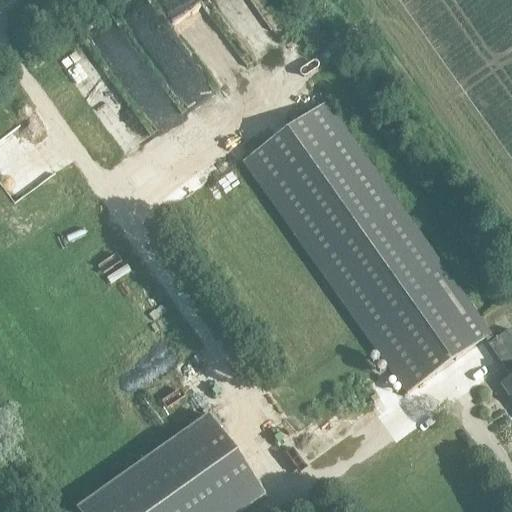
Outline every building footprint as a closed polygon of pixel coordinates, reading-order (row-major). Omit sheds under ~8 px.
[(179,0),(165,15),(199,46),(218,27),(188,0),(179,0)] [(244,0),(211,0),(247,39),(265,22),(244,0)] [(89,85),(108,113),(121,104),(101,76),(89,85)] [(326,105),(242,164),(406,396),(484,341),(490,337),(326,105)] [(511,333),(510,331),(494,343),(490,337),(484,341),(488,346),(487,347),(511,380),(502,386),(511,400),(511,333)] [(74,511),(243,511),(264,498),(207,417),(75,511),(74,511)]
